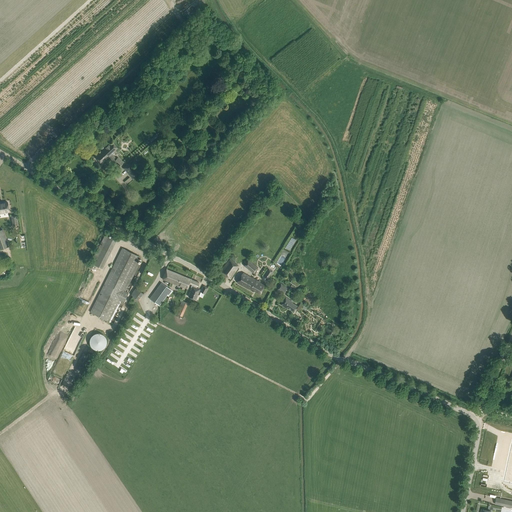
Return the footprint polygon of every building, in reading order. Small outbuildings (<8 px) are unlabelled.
[(102,150),(99,153),(95,157),(102,163),(109,157),(118,167),(123,163),(119,159),(118,158),(116,159),(112,154),(118,148),(112,142),(105,148),(103,145),(102,145),(100,147),(100,148),(102,150)] [(123,168),(133,179),(139,173),(130,162),(123,168)] [(126,186),(130,191),(140,183),(136,178),(126,186)] [(0,203),(0,212),(9,212),(8,202),(0,203)] [(19,227),(17,215),(11,216),(12,228),(19,227)] [(0,230),(0,249),(8,247),(2,230),(0,230)] [(105,235),(91,264),(103,269),(116,240),(105,235)] [(122,248),(90,312),(109,321),(119,300),(124,303),(128,293),(123,290),(140,257),(122,248)] [(224,275),(230,279),(237,268),(235,267),(237,265),(230,259),(220,272),(224,275)] [(245,265),(254,272),(257,268),(248,260),(245,265)] [(187,289),(189,283),(191,279),(166,269),(162,279),(163,279),(177,285),(187,289)] [(259,282),(255,279),(255,280),(243,273),(238,283),(250,289),(250,288),(260,294),(262,289),(264,285),(259,282)] [(189,283),(192,284),(191,287),(192,287),(188,297),(196,299),(197,296),(199,291),(196,290),(197,286),(199,282),(191,279),(189,283)] [(147,297),(159,306),(167,296),(169,297),(173,291),(161,282),(153,294),(151,292),(147,297)] [(277,289),(284,294),(288,288),(281,283),(277,289)] [(132,294),(140,300),(145,293),(136,287),(132,294)] [(285,306),(293,311),(297,306),(291,302),(291,301),(285,297),(282,303),(281,304),(284,307),(285,306)] [(176,314),(182,317),(188,303),(182,300),(176,314)] [(89,342),(90,344),(90,345),(91,346),(92,348),(93,349),(95,350),(97,350),(98,350),(99,350),(101,350),(103,349),(104,348),(105,346),(106,345),(107,343),(107,341),(106,339),(106,338),(105,336),(104,335),(102,334),(101,334),(99,333),(98,333),(96,333),(94,334),(93,335),(91,336),(91,337),(90,338),(90,339),(90,341),(89,342)] [(511,445),(510,445),(501,487),(511,489),(511,445)]
